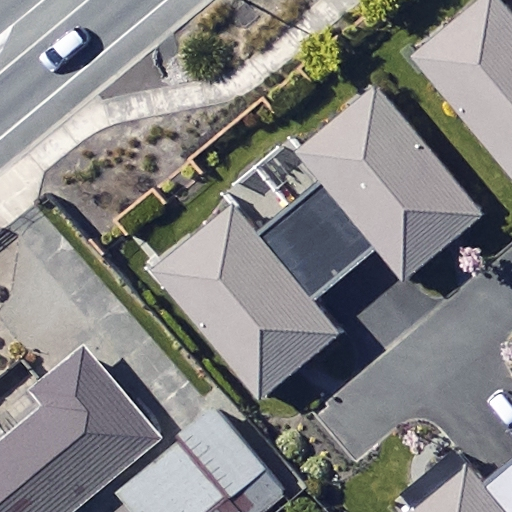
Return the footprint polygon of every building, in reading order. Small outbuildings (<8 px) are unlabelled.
[(511,16),(498,0),(480,0),(413,57),(511,174),(511,16)] [(250,223),(234,204),(155,269),(261,397),(340,332),(314,301),(379,247),(404,278),(481,215),(377,87),(300,150),(315,169),(250,223)] [(49,406),(6,441),(0,433),(0,511),(71,511),(159,441),(85,351),(36,390),(49,406)] [(120,498),(128,507),(122,511),(267,511),(289,492),(217,411),(120,498)] [(511,511),(511,462),(485,485),(469,465),(410,511),(511,511)]
